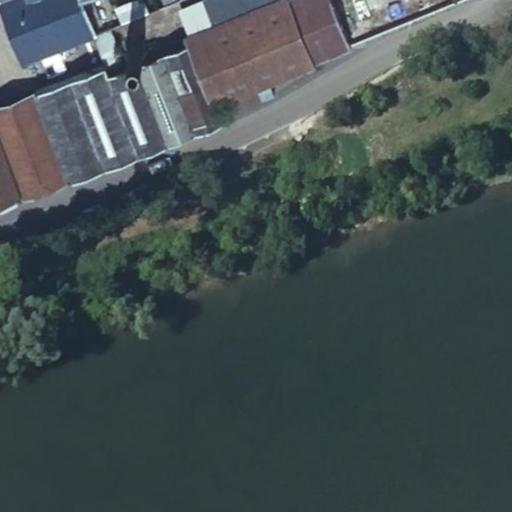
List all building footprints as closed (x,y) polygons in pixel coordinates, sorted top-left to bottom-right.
[(94,37),(92,30),(80,0),(0,0),(0,11),(20,66),(94,37)] [(108,0),(80,0),(92,30),(116,20),(108,0)] [(133,61),(163,140),(225,116),(224,113),(274,93),(267,76),(351,43),(334,0),(269,0),(213,23),(189,31),(191,39),(133,61)] [(204,0),(213,23),(269,0),(204,0)] [(133,61),(107,71),(137,151),(163,140),(133,61)] [(33,92),(66,179),(137,151),(107,71),(104,63),(33,92)] [(0,104),(0,150),(18,198),(66,179),(33,92),(0,104)] [(0,205),(18,198),(0,150),(0,205)]
